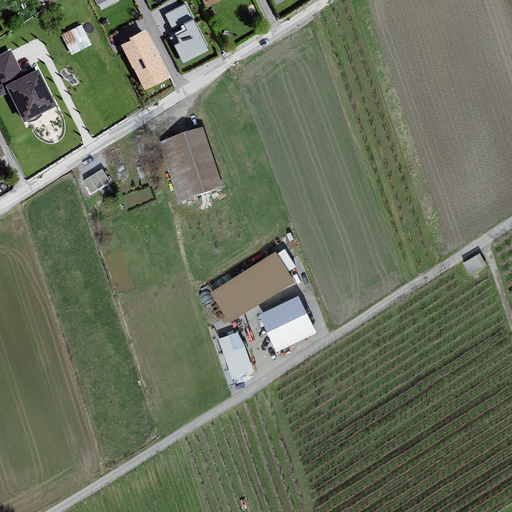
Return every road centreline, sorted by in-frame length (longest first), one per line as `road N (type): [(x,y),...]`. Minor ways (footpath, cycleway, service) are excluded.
road 1 (track): [(56,511),(511,224)]
road 2 (residential): [(335,0),(0,209)]
road 3 (track): [(186,91),(228,164),(231,199),(221,207),(193,215),(177,210),(148,115)]
